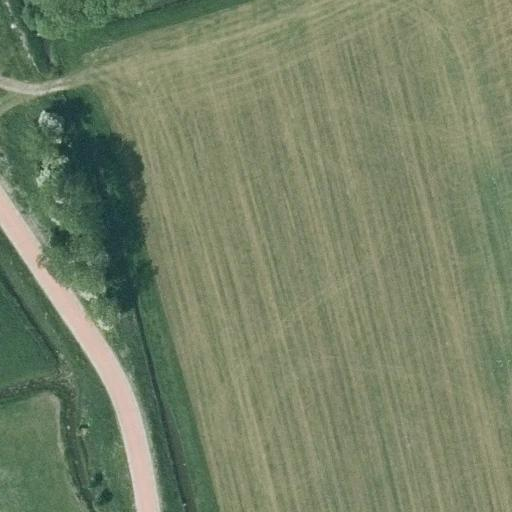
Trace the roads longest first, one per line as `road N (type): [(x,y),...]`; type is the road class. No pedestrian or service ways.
road 1 (unclassified): [(149,511),(129,411),(0,205)]
road 2 (track): [(0,114),(11,100),(255,0)]
